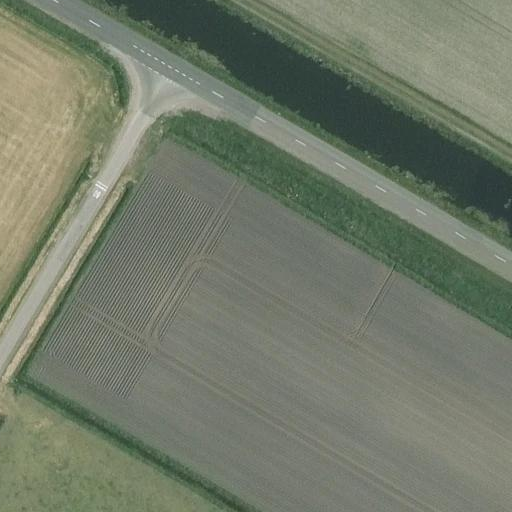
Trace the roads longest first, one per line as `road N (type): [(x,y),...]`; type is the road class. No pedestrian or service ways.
road 1 (secondary): [(511,266),(171,70)]
road 2 (unclassified): [(0,360),(171,70)]
road 3 (secondary): [(171,70),(49,0)]
